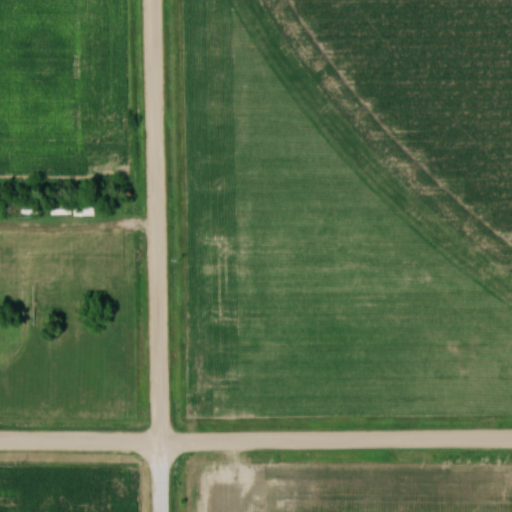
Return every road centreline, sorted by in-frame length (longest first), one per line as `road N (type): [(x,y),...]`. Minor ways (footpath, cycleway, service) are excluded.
road 1 (tertiary): [(0,446),(511,445)]
road 2 (residential): [(155,448),(148,0)]
